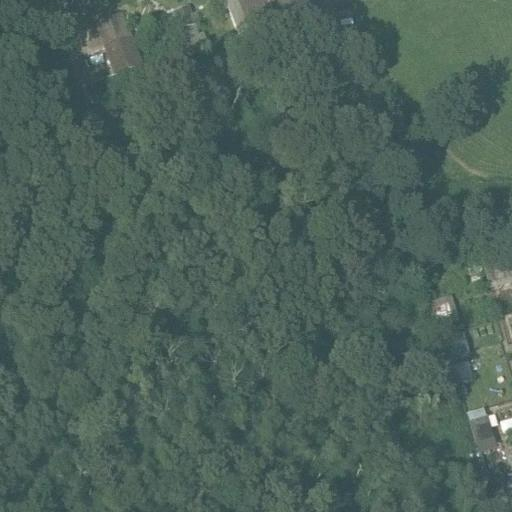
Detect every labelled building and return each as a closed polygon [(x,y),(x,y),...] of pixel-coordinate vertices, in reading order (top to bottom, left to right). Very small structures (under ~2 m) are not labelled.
[(242,0),(226,6),(239,41),(272,28),(297,18),(306,15),(299,0),(242,0)] [(188,11),(173,17),(176,25),(192,20),(188,11)] [(120,18),(96,27),(106,53),(130,42),(120,18)] [(297,18),(272,28),(276,39),(302,29),(297,18)] [(192,20),(176,25),(180,34),(195,28),(192,20)] [(130,43),(106,53),(116,78),(140,69),(130,43)] [(448,368),(469,362),(462,339),(441,345),(448,368)] [(467,418),(474,458),(494,455),(487,415),(467,418)]
